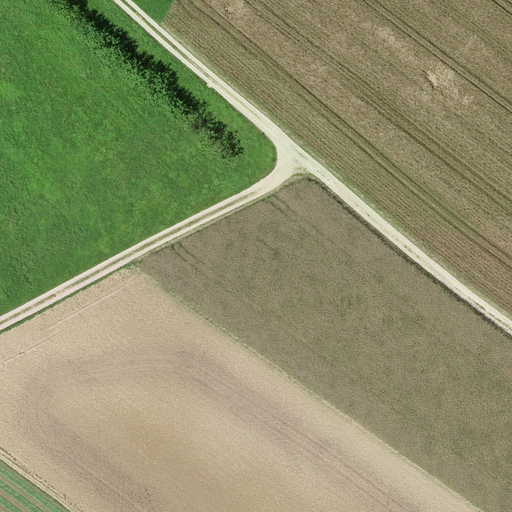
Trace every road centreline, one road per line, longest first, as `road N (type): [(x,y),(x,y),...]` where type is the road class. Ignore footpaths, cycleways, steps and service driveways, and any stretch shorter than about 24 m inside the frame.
road 1 (track): [(122,0),(318,173),(511,326)]
road 2 (track): [(305,159),(259,192),(0,325)]
